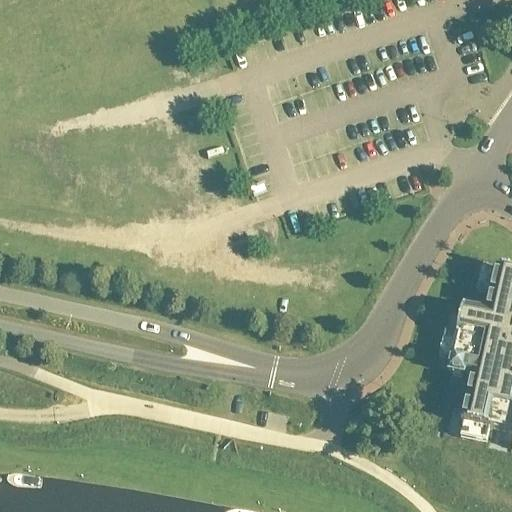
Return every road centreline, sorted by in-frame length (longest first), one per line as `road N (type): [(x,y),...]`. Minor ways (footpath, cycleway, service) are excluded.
road 1 (residential): [(273,374),(320,382),(365,360),(470,180)]
road 2 (residential): [(273,374),(183,337),(0,294)]
road 3 (residential): [(0,325),(169,363),(273,374)]
road 4 (track): [(207,226),(129,239),(0,220)]
